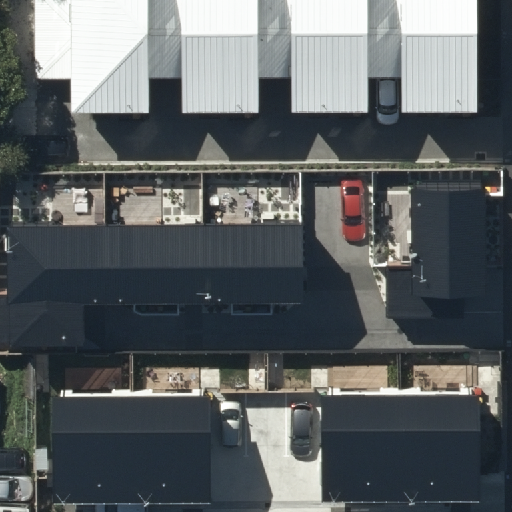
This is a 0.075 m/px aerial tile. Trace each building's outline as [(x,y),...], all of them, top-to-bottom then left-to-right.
[(97,0),(98,9),(225,9),(224,0),(97,0)] [(262,112),(231,111),(232,162),(270,161),(270,144),(287,144),(287,151),(403,152),(401,17),(263,19),(262,112)] [(414,267),(415,206),(292,205),(292,211),(262,211),(261,252),(229,252),(228,329),(292,330),(292,333),(409,335),(410,267),(414,267)] [(103,351),(103,259),(1,258),(0,350),(103,351)] [(292,447),(292,475),(377,473),(377,483),(453,481),(451,388),(307,391),(309,447),(292,447)]
